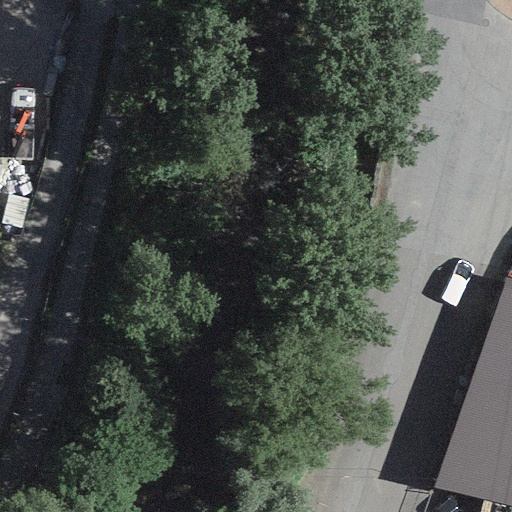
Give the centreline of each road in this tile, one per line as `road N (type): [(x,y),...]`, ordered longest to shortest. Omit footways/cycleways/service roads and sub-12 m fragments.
road 1 (track): [(0,490),(40,395),(110,119),(121,0)]
road 2 (unclassified): [(481,121),(354,511)]
road 3 (unclassified): [(473,0),(481,121)]
